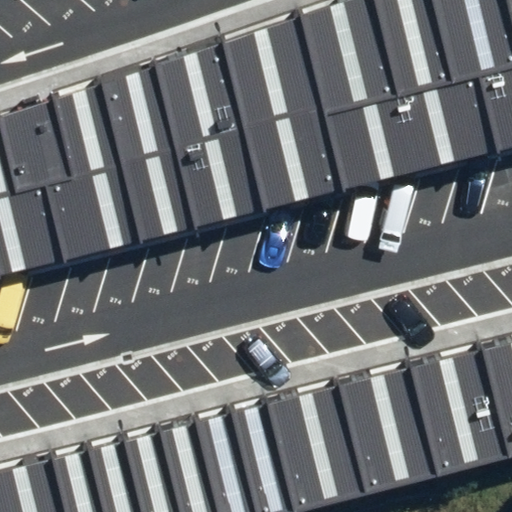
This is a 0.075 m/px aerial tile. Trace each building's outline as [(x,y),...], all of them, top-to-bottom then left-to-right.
[(322,116),(395,98),(369,0),(325,0),(296,10),(322,116)] [(433,0),(369,0),(395,98),(453,83),(433,0)] [(505,0),(433,0),(453,83),(480,76),(511,68),(511,26),(508,11),(505,0)] [(296,10),(222,34),(266,210),(341,192),(322,116),(296,10)] [(222,34),(154,57),(196,227),(266,210),(222,34)] [(141,241),(196,227),(154,57),(99,75),(141,241)] [(498,154),(511,150),(511,68),(480,76),(498,154)] [(62,260),(141,241),(99,75),(54,91),(73,176),(45,182),(62,260)] [(341,192),(498,154),(480,76),(453,83),(395,98),(322,116),(341,192)] [(0,120),(16,188),(45,182),(73,176),(54,91),(0,108),(0,120)] [(0,120),(0,275),(62,260),(45,182),(16,188),(0,120)] [(511,339),(491,344),(511,427),(511,339)] [(418,362),(444,469),(511,452),(511,427),(491,344),(418,362)] [(344,380),(371,487),(444,469),(418,362),(344,380)] [(271,398),(297,505),(371,487),(344,380),(271,398)] [(234,407),(259,511),(269,511),(297,505),(271,398),(234,407)] [(197,416),(220,511),(259,511),(234,407),(197,416)] [(160,425),(181,511),(220,511),(197,416),(160,425)] [(124,434),(142,511),(181,511),(160,425),(124,434)] [(87,443),(103,511),(142,511),(124,434),(87,443)] [(50,452),(64,511),(103,511),(87,443),(50,452)] [(0,463),(0,511),(64,511),(50,452),(0,463)]
